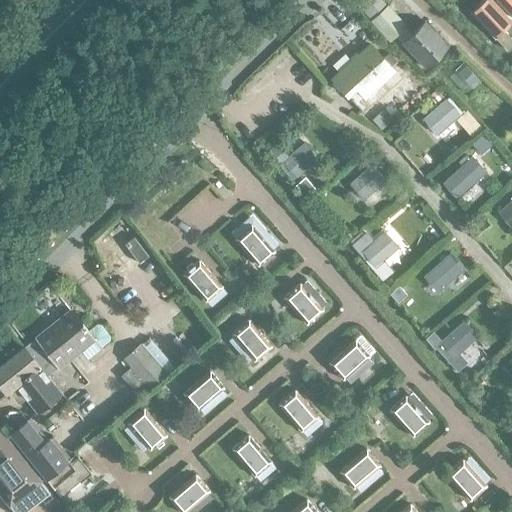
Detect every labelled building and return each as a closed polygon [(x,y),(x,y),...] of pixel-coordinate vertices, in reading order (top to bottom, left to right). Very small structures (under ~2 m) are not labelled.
[(395,34),(401,41),(410,33),(404,26),(405,25),(380,0),(357,0),(355,2),(389,40),(395,34)] [(502,29),(510,21),(490,0),(481,0),(470,11),(506,49),(511,43),(511,32),(509,30),(506,33),(502,29)] [(511,0),(495,0),(511,17),(511,0)] [(424,20),(410,33),(401,41),(424,67),(447,46),(424,20)] [(369,43),(331,77),(354,103),(392,69),(369,43)] [(480,81),(463,62),(454,70),(471,89),(480,81)] [(423,117),(437,132),(458,114),(444,99),(423,117)] [(470,145),(479,155),(491,145),(482,134),(470,145)] [(268,153),(278,164),(284,171),(288,167),(296,176),(317,157),(304,142),(296,149),(286,137),(268,153)] [(459,167),(442,182),(456,197),(484,171),(470,156),(465,162),(461,158),(455,163),(459,167)] [(384,179),(370,164),(349,183),(363,198),(384,179)] [(505,222),(511,230),(511,229),(511,199),(496,213),(505,222)] [(250,223),(234,238),(258,265),(274,250),(250,223)] [(375,266),(396,247),(383,232),(372,241),(365,232),(351,244),(364,259),(367,256),(375,266)] [(463,268),(449,253),(428,272),(425,275),(430,282),(434,278),(442,287),(463,268)] [(198,259),(181,273),(205,301),(222,286),(198,259)] [(282,296),(306,324),(323,309),(299,282),(282,296)] [(58,366),(80,349),(87,357),(100,347),(101,349),(102,348),(100,346),(109,339),(110,335),(100,323),(96,323),(87,330),(81,322),(81,323),(69,308),(68,309),(69,309),(35,337),(34,336),(33,337),(34,338),(24,347),(46,374),(57,366),(58,367),(58,366)] [(230,333),(254,360),(271,345),(247,318),(230,333)] [(441,340),(437,344),(442,350),(446,346),(454,355),(475,337),(462,321),(441,340)] [(342,379),(369,355),(354,338),(328,362),(342,379)] [(131,366),(121,375),(131,387),(141,378),(148,387),(165,372),(140,343),(123,358),(131,366)] [(69,403),(46,374),(24,347),(23,346),(0,364),(0,395),(15,384),(33,408),(30,410),(42,425),(69,403)] [(209,370),(182,393),(196,410),(224,386),(209,370)] [(317,416),(294,389),(277,403),(300,431),(317,416)] [(388,409),(412,436),(429,421),(405,394),(388,409)] [(126,422),(128,424),(149,449),(166,434),(142,407),(126,422)] [(9,433),(28,456),(45,442),(44,441),(26,419),(9,433)] [(254,475),(255,475),(271,461),(248,434),(231,448),(254,475)] [(49,437),(44,441),(45,442),(28,456),(61,497),(90,473),(77,456),(69,463),(49,437)] [(0,494),(8,505),(13,511),(27,511),(51,494),(40,480),(7,439),(0,445),(0,494)] [(366,447),(338,471),(352,487),(380,464),(366,447)] [(445,473),(469,499),(486,485),(462,458),(445,473)] [(195,473),(167,496),(180,511),(182,511),(209,490),(195,473)] [(317,511),(306,498),(289,511),(317,511)] [(398,511),(416,511),(409,503),(398,511)]
